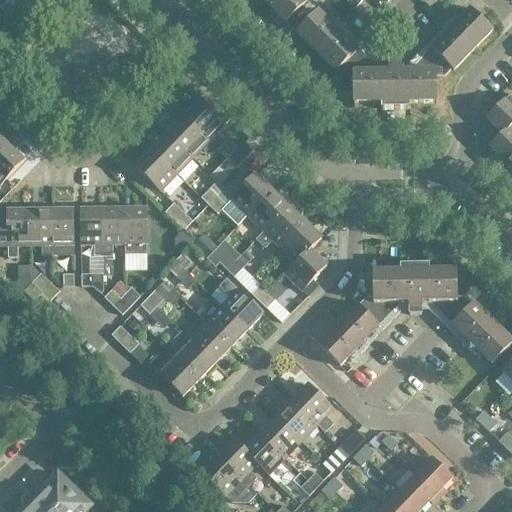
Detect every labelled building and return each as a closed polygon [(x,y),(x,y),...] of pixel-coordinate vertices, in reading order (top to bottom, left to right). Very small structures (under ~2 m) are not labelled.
[(275,0),(268,8),(285,24),(308,0),(275,0)] [(363,0),(343,0),(354,10),(363,0)] [(331,19),(328,22),(317,11),(295,34),(336,74),(338,72),(344,79),(351,79),(352,105),(379,105),(379,111),(409,110),(409,105),(436,104),(436,78),(443,77),(450,70),(452,72),(492,31),(469,9),(458,21),(454,17),(411,62),(376,62),(331,19)] [(511,121),(511,94),(511,93),(486,118),(501,132),(511,121)] [(182,120),(207,144),(224,127),(198,103),(182,120)] [(207,144),(182,120),(166,136),(191,161),(207,144)] [(511,121),(501,132),(487,147),(503,163),(511,153),(511,121)] [(191,161),(166,136),(151,152),(176,177),(191,161)] [(243,144),(226,162),(234,170),(252,153),(243,144)] [(0,187),(23,164),(6,147),(0,153),(0,187)] [(176,177),(151,152),(134,169),(159,194),(176,177)] [(511,153),(503,163),(511,171),(511,153)] [(218,187),(234,170),(226,162),(210,179),(215,184),(218,187)] [(230,201),(246,217),(271,192),(254,176),(230,201)] [(200,200),(207,207),(216,198),(209,191),(200,200)] [(246,217),(263,233),(287,208),(271,192),(246,217)] [(225,207),(216,198),(207,207),(217,216),(225,207)] [(165,214),(183,232),(192,223),(173,205),(165,214)] [(272,242),(279,249),(303,224),(287,208),(263,233),(255,241),(264,251),(272,242)] [(112,246),(123,246),(122,211),(101,212),(102,258),(112,258),(112,246)] [(123,246),(124,246),(124,256),(146,256),(145,211),(122,211),(123,246)] [(41,257),(51,257),(50,212),(29,213),(29,248),(41,247),(41,257)] [(72,212),(50,212),(51,257),(72,257),(72,212)] [(93,259),(102,258),(101,212),(79,212),(79,247),(92,247),(93,259)] [(0,238),(6,239),(6,248),(7,259),(17,259),(17,248),(29,248),(29,213),(0,213),(0,238)] [(285,277),(309,252),(320,241),(303,224),(279,249),(287,257),(276,268),(285,277)] [(183,232),(175,240),(175,249),(182,256),(194,243),(193,241),(183,232)] [(216,249),(203,236),(193,247),(206,260),(216,249)] [(309,252),(285,277),(301,293),(325,268),(309,252)] [(182,256),(174,264),(183,273),(191,264),(182,256)] [(226,271),(235,263),(228,256),(219,264),(226,271)] [(235,263),(226,271),(242,287),(250,278),(243,271),(246,267),(238,260),(235,263)] [(183,273),(174,264),(168,271),(177,279),(183,273)] [(382,332),(402,311),(402,298),(409,298),(409,316),(421,316),(421,298),(428,298),(428,311),(448,331),(452,327),(467,342),(463,347),(471,355),(475,350),(492,366),(511,344),(511,341),(473,304),(472,305),(464,298),(457,298),(456,271),(429,272),(429,266),(399,267),(399,273),(372,273),(373,300),(365,300),(358,307),(356,305),(317,346),(340,368),(355,352),(360,356),(368,348),(363,344),(378,328),(382,332)] [(31,284),(49,303),(58,293),(40,275),(31,284)] [(102,275),(80,276),(80,289),(91,288),(98,295),(103,291),(102,275)] [(62,289),(73,289),(73,276),(62,276),(62,289)] [(267,294),(250,278),(242,287),(259,303),(267,294)] [(103,300),(112,309),(130,290),(121,281),(103,300)] [(220,308),(245,333),(261,317),(226,282),(218,289),(229,299),(220,308)] [(22,293),(23,294),(21,297),(38,313),(49,303),(31,284),(22,293)] [(139,299),(130,290),(112,309),(121,318),(139,299)] [(147,301),(155,309),(163,301),(154,293),(147,301)] [(267,294),(259,303),(281,325),(290,316),(267,294)] [(155,309),(147,301),(140,308),(149,316),(155,309)] [(204,324),(229,349),(245,333),(220,308),(204,324)] [(204,324),(188,341),(213,366),(229,349),(204,324)] [(111,337),(129,355),(138,346),(120,328),(111,337)] [(172,357),(197,382),(213,366),(188,341),(179,333),(171,342),(179,350),(172,357)] [(148,366),(156,374),(181,398),(197,382),(172,357),(164,365),(156,357),(148,366)] [(511,360),(500,373),(511,384),(511,360)] [(333,426),(325,419),(332,412),(307,387),(291,403),(317,428),(324,435),(333,426)] [(300,444),(317,428),(291,403),(275,420),(300,444)] [(481,428),(490,419),(483,413),(474,421),(481,428)] [(490,419),(481,428),(488,434),(496,426),(490,419)] [(259,436),(284,461),(300,444),(275,420),(259,436)] [(323,463),(358,431),(350,422),(316,455),(323,463)] [(356,433),(339,450),(348,458),(364,441),(356,433)] [(389,452),(396,445),(385,434),(380,434),(369,445),(375,451),(382,445),(389,452)] [(284,461),(259,436),(243,452),(257,466),(256,466),(268,478),(284,461)] [(498,444),(511,458),(511,441),(506,436),(498,444)] [(243,452),(232,441),(215,458),(247,489),(256,480),(249,474),(256,466),(257,466),(243,452)] [(366,447),(358,454),(352,461),(361,469),(375,456),(366,447)] [(348,458),(339,450),(324,466),(332,474),(348,458)] [(247,489),(215,458),(199,474),(225,499),(233,491),(239,497),(247,489)] [(414,477),(439,501),(445,495),(441,491),(451,481),(430,461),(414,477)] [(302,483),(316,472),(311,465),(296,475),(302,483)] [(315,475),(307,483),(315,491),(324,483),(315,475)] [(439,501),(414,477),(398,494),(417,511),(420,511),(428,504),(432,508),(439,501)] [(333,480),(325,489),(308,507),(312,511),(320,511),(342,488),(333,480)] [(58,482),(28,511),(87,511),(88,511),(58,482)] [(315,491),(307,483),(300,490),(308,498),(315,491)] [(417,511),(398,494),(382,510),(384,511),(417,511)] [(263,511),(276,511),(285,504),(277,496),(262,511),(263,511)]
